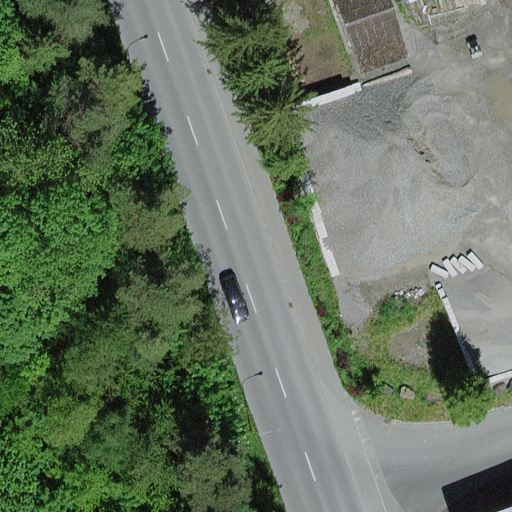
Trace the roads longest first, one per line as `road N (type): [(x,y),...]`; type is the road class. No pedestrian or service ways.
road 1 (primary): [(145,0),(324,503)]
road 2 (unclassified): [(511,443),(324,503)]
